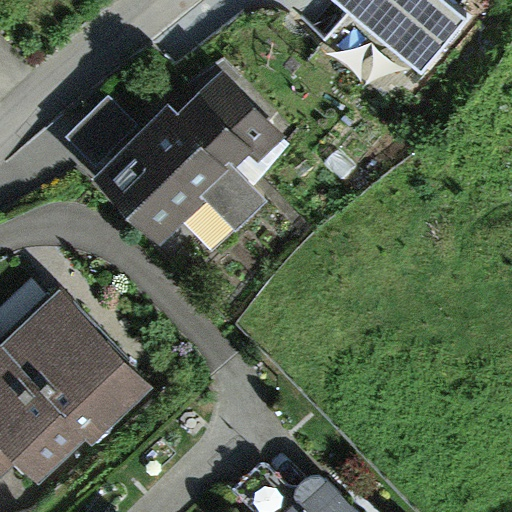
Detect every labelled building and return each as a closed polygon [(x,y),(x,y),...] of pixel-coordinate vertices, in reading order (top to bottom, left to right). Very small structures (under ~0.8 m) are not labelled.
[(467,18),(445,0),(330,0),(420,74),(467,18)] [(287,136),(221,71),(178,114),(168,104),(92,180),(162,249),(208,203),(237,232),(268,201),(252,186),(290,147),(283,140),(287,136)] [(67,137),(95,166),(138,124),(109,95),(67,137)] [(153,389),(59,290),(0,345),(0,349),(87,441),(92,447),(122,418),(153,389)] [(0,349),(0,448),(16,465),(37,487),(64,462),(87,441),(0,349)] [(0,480),(16,465),(0,448),(0,480)] [(359,511),(358,510),(327,479),(326,480),(321,477),(311,478),(301,483),(296,491),(295,497),(296,501),(301,505),(296,509),(292,505),(284,511),(359,511)]
